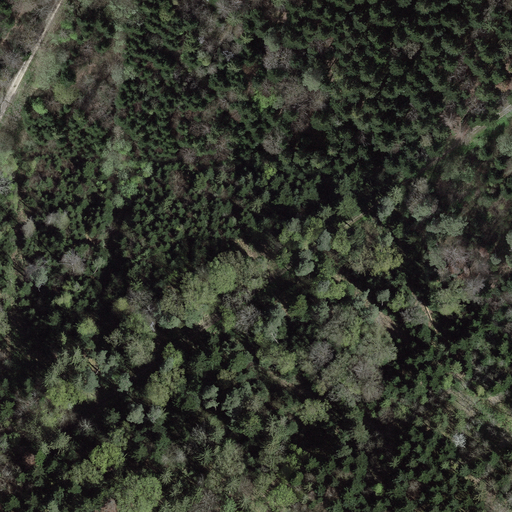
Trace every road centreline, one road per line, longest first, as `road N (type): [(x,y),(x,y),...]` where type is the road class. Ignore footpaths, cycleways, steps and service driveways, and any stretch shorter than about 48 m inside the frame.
road 1 (track): [(0,472),(511,105)]
road 2 (track): [(60,0),(0,114)]
